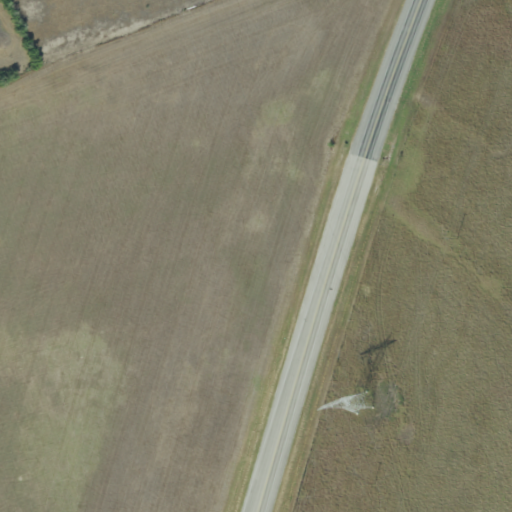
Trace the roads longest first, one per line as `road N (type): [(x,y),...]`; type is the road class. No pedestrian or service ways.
road 1 (primary): [(264,511),(367,165)]
road 2 (primary): [(367,165),(429,0)]
